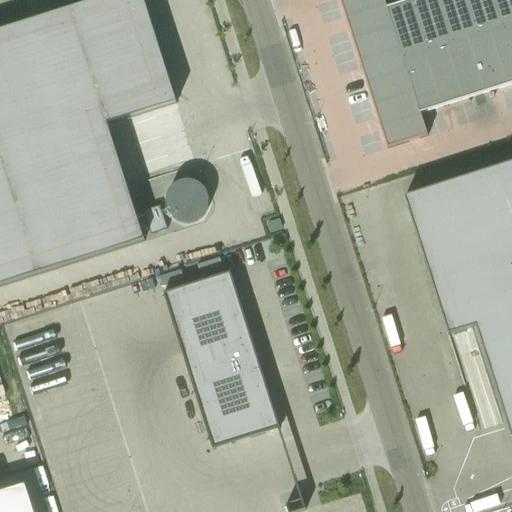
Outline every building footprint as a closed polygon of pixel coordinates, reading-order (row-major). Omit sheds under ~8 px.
[(0,286),(143,241),(107,126),(176,104),(143,0),(96,0),(0,30),(0,286)] [(383,0),(338,0),(386,149),(426,137),(419,115),(511,85),(511,0),(410,0),(386,8),(383,0)] [(511,163),(404,198),(448,335),(475,326),(511,440),(511,439),(511,163)] [(166,197),(165,203),(166,208),(168,214),(172,218),(177,221),(182,223),(188,224),(193,223),(199,220),(203,216),(206,211),(207,205),(207,200),(206,194),(203,189),(199,185),(193,182),(188,181),(182,182),(176,184),(172,187),(168,191),(166,197)] [(230,273),(163,294),(212,451),(279,429),(230,273)] [(32,511),(24,485),(0,492),(0,511),(32,511)]
